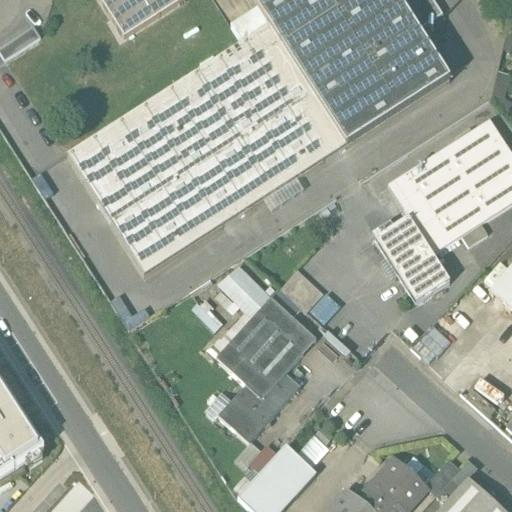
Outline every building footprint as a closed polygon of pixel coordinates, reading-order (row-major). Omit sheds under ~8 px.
[(442,19),(429,0),(247,0),(268,32),(67,161),(144,281),(449,86),(417,35),(442,19)] [(183,0),(97,0),(124,42),(185,3),(183,0)] [(33,31),(0,52),(0,57),(5,65),(40,42),(33,31)] [(511,161),(489,126),(387,191),(408,223),(431,259),(511,207),(511,161)] [(383,190),(374,196),(388,216),(397,210),(383,190)] [(431,259),(408,223),(384,238),(383,235),(378,238),(380,240),(374,244),(415,308),(449,287),(431,259)] [(511,271),(488,298),(511,318),(511,271)] [(270,303),(243,277),(219,292),(251,324),(215,364),(245,391),(275,418),(300,391),(298,390),(299,386),(296,383),(292,384),(285,378),(315,344),(292,323),(300,314),(278,294),(270,303)] [(450,305),(412,351),(430,366),(440,354),(465,374),(506,324),(496,315),(488,325),(464,306),(459,312),(450,305)] [(310,331),(304,326),(301,329),(307,334),(310,331)] [(0,481),(43,454),(0,385),(0,481)] [(245,391),(218,420),(248,447),(275,418),(245,391)] [(309,468),(333,441),(319,429),(295,456),(309,468)] [(266,450),(248,469),(258,478),(276,459),(266,450)] [(246,511),(284,511),(314,480),(286,453),(238,504),(246,511)] [(394,464),(357,505),(365,511),(409,511),(426,494),(423,491),(415,484),(404,475),(405,474),(394,464)] [(447,465),(423,491),(426,494),(435,502),(452,484),(459,475),(447,465)] [(452,484),(435,501),(444,510),(460,492),(452,484)] [(444,510),(442,511),(498,511),(467,484),(460,492),(444,510)] [(346,494),(329,511),(365,511),(357,505),(346,494)]
